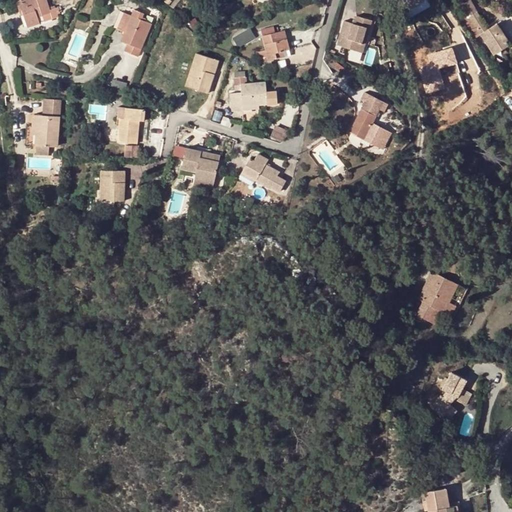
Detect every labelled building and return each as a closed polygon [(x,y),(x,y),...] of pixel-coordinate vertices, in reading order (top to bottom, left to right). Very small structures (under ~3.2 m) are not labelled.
[(46,0),(28,0),(17,4),(20,12),(23,10),(24,16),(26,21),(51,13),(46,0)] [(400,0),(401,0),(397,3),(395,4),(401,15),(426,1),(425,0),(400,0)] [(426,1),(401,15),(404,22),(430,8),(426,1)] [(136,11),(133,17),(146,22),(147,20),(144,19),(145,15),(136,11)] [(152,25),(146,22),(133,17),(125,13),(118,29),(126,32),(122,42),(128,45),(125,52),(138,58),(152,25)] [(469,17),(478,31),(486,26),(477,13),(469,17)] [(337,46),(360,54),(363,43),(360,42),(365,28),(368,29),(370,21),(356,17),(354,24),(345,21),(337,46)] [(511,42),(499,23),(497,24),(510,45),(511,44),(511,42)] [(495,56),(510,45),(497,24),(488,30),(481,35),(495,56)] [(478,31),(481,35),(488,30),(486,26),(478,31)] [(239,47),(256,37),(250,27),(233,37),(239,47)] [(267,51),(269,57),(270,61),(278,59),(278,60),(291,57),(285,32),(276,34),(275,27),(262,30),(267,51)] [(426,93),(445,88),(440,68),(457,64),(451,41),(453,41),(452,36),(414,45),(426,93)] [(261,59),(269,57),(267,51),(259,52),(261,59)] [(219,62),(197,55),(186,88),(207,96),(219,62)] [(243,107),(258,106),(268,105),(268,106),(277,106),(276,92),(266,93),(265,84),(240,86),(240,94),(230,95),(231,112),(243,111),(243,107)] [(365,102),(361,109),(350,133),(364,140),(388,131),(372,123),(376,117),(379,109),(376,107),(380,100),(364,93),(361,100),(365,102)] [(45,99),(44,117),(60,117),(60,100),(45,99)] [(117,127),(120,127),(120,119),(125,119),(125,108),(117,108),(117,127)] [(143,108),(125,108),(125,119),(120,119),(120,127),(120,142),(140,141),(139,119),(144,119),(143,108)] [(44,117),(39,116),(38,135),(38,146),(50,147),(58,147),(60,117),(44,117)] [(273,128),(269,139),(281,144),(286,133),(273,128)] [(388,131),(364,140),(380,148),(388,131)] [(392,133),(388,131),(380,148),(383,150),(392,133)] [(50,147),(38,146),(37,154),(50,155),(50,147)] [(125,147),(125,157),(138,156),(138,147),(125,147)] [(195,173),(194,178),(194,179),(214,184),(218,165),(200,160),(201,153),(186,150),(181,170),(195,173)] [(220,158),(201,153),(200,160),(218,165),(220,158)] [(268,161),(257,155),(254,161),(250,159),(243,171),(257,179),(256,182),(271,190),(271,189),(280,194),(285,183),(277,179),(279,174),(266,167),(268,161)] [(124,172),(101,171),(101,191),(101,202),(114,202),(123,203),(124,172)] [(241,174),(255,182),(256,182),(257,179),(243,171),(241,174)] [(212,191),(214,184),(194,179),(192,185),(212,191)] [(101,191),(98,191),(97,211),(114,212),(114,202),(101,202),(101,191)] [(445,313),(458,284),(432,271),(419,300),(424,302),(417,316),(435,324),(441,311),(445,313)] [(468,289),(458,284),(445,313),(448,314),(447,317),(453,321),(468,289)] [(451,405),(455,400),(458,399),(463,389),(467,381),(452,373),(443,390),(447,392),(443,397),(442,396),(432,407),(448,422),(458,411),(451,405)] [(458,399),(455,400),(466,405),(472,394),(463,389),(458,399)] [(431,511),(439,511),(458,511),(457,506),(450,508),(446,489),(426,493),(428,502),(425,502),(427,511),(430,511),(429,511),(431,511)]
